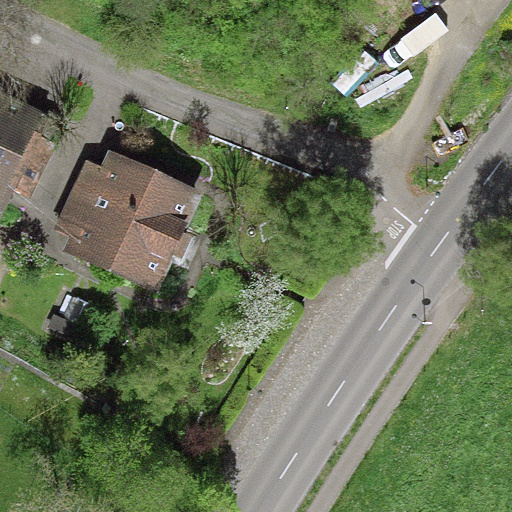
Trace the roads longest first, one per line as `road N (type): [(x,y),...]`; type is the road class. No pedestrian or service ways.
road 1 (residential): [(0,1),(138,82),(340,166),(442,237)]
road 2 (tertiary): [(258,511),(442,237)]
